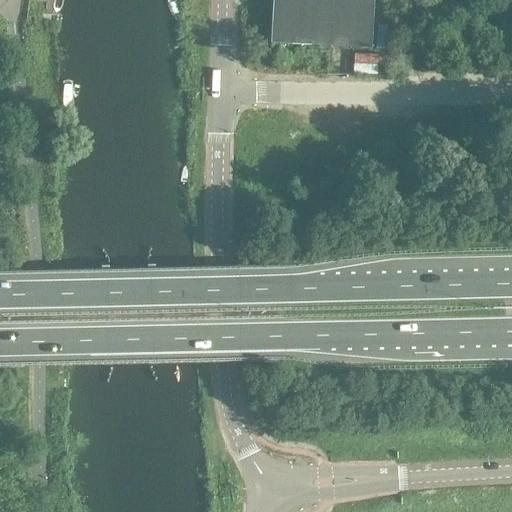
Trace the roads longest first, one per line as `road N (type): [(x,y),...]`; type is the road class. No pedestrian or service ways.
road 1 (trunk): [(0,343),(511,332)]
road 2 (trunk): [(511,283),(0,294)]
road 3 (tertiary): [(263,491),(232,426),(221,357),(220,92)]
road 4 (unclassified): [(220,92),(511,90)]
road 5 (tertiary): [(511,470),(263,491)]
